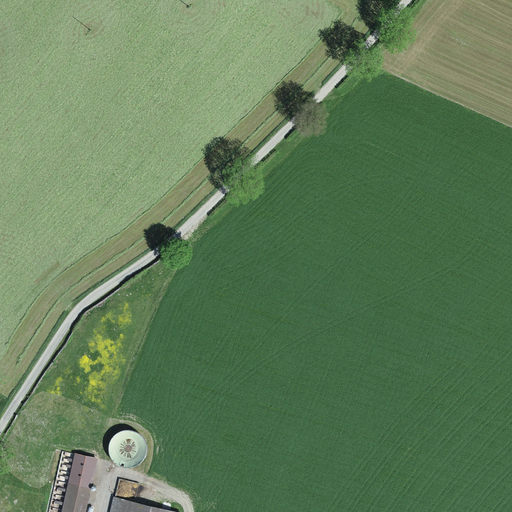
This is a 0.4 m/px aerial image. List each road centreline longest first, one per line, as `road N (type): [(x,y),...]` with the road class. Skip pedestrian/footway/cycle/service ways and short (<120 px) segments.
road 1 (unclassified): [(0,427),(85,301),(182,230),(407,0)]
road 2 (track): [(200,212),(203,232),(156,318),(122,413),(157,440),(163,475),(249,511)]
